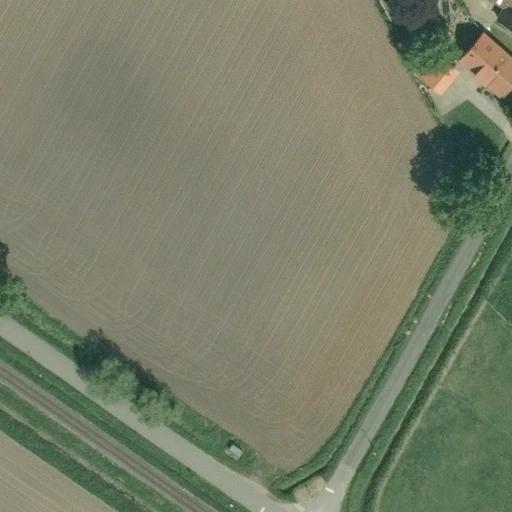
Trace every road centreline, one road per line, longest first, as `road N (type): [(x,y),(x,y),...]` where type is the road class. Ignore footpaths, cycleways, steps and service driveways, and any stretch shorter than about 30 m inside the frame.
road 1 (residential): [(312,511),(511,170)]
road 2 (residential): [(269,511),(0,324)]
